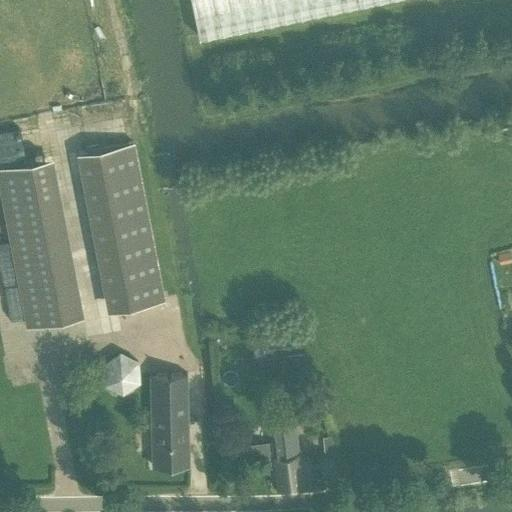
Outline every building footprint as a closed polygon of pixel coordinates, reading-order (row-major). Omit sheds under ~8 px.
[(191,0),(199,36),(368,0),(191,0)] [(71,157),(103,311),(162,299),(130,145),(71,157)] [(83,315),(53,157),(0,167),(0,196),(25,326),(83,315)] [(304,352),(301,332),(300,320),(282,321),(283,334),(262,336),(264,356),(304,352)] [(98,363),(115,394),(146,377),(129,346),(98,363)] [(153,466),(189,465),(187,373),(150,374),(153,466)] [(277,487),(303,484),(295,422),(269,425),(277,487)]
